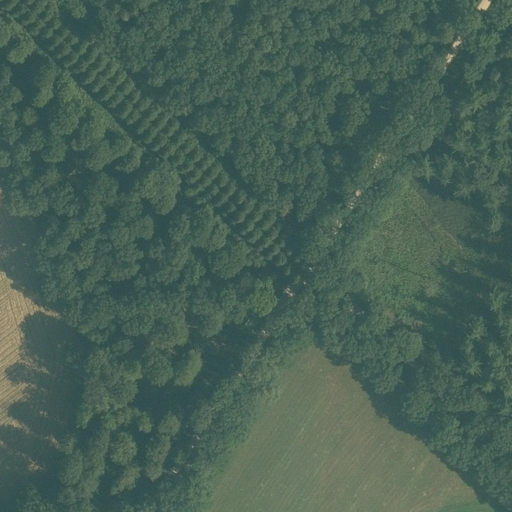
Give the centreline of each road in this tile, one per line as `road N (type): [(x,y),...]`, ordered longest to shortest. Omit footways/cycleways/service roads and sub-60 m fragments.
road 1 (track): [(27,0),(309,265)]
road 2 (track): [(484,0),(309,265)]
road 3 (track): [(309,265),(511,454)]
road 4 (track): [(249,356),(147,511)]
